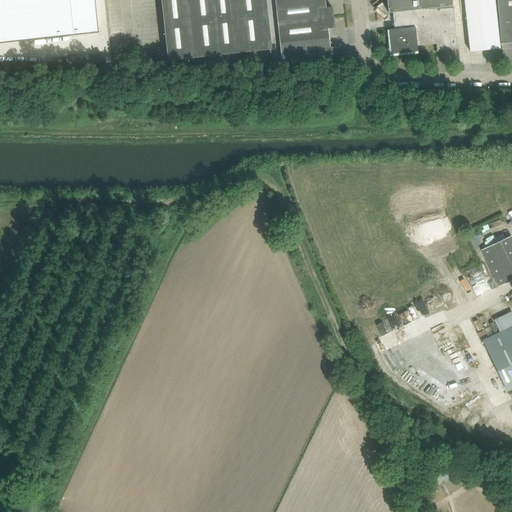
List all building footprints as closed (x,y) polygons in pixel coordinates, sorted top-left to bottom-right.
[(0,0),(0,43),(99,33),(95,0),(0,0)] [(161,0),(168,61),(272,49),(266,0),(161,0)] [(326,8),(325,0),(305,0),(275,3),(278,23),(333,17),(332,7),(326,8)] [(387,0),(388,12),(393,12),(394,29),(390,30),(392,49),(403,47),(403,52),(418,50),(417,46),(436,44),(437,52),(458,50),(453,5),(452,0),(387,0)] [(500,48),(494,0),(464,0),(470,52),(500,48)] [(511,0),(497,0),(501,41),(511,40),(511,0)] [(280,43),(330,38),(328,28),(334,28),(333,17),(278,23),(280,43)] [(331,47),(330,38),(280,43),(282,63),(337,58),(336,48),(335,47),(331,47)] [(511,240),(510,236),(488,247),(505,283),(511,280),(511,240)] [(511,326),(483,341),(507,390),(511,387),(511,326)] [(406,367),(413,384),(450,367),(442,350),(406,367)]
